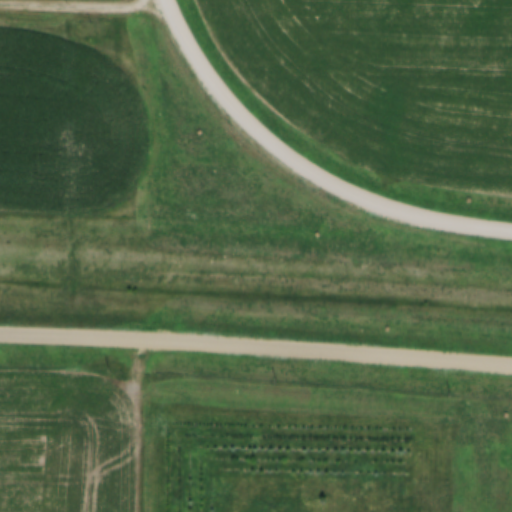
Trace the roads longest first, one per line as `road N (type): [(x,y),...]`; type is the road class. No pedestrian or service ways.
road 1 (residential): [(511,363),(0,333)]
road 2 (residential): [(511,228),(381,208),(296,165),(213,88),(164,6)]
road 3 (track): [(151,338),(133,383),(133,511)]
road 4 (track): [(164,6),(0,4)]
